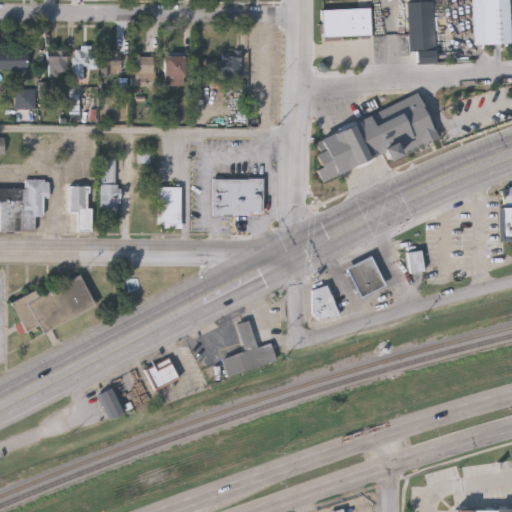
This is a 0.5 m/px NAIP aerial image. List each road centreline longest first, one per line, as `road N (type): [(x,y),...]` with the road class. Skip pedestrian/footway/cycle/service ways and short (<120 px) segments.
road 1 (secondary): [(511,401),(181,511)]
road 2 (residential): [(298,255),(299,344),(511,284)]
road 3 (residential): [(302,14),(0,13)]
road 4 (tertiary): [(0,255),(298,255)]
road 5 (secondary): [(258,511),(511,431)]
road 6 (residential): [(298,255),(302,0)]
road 7 (primary): [(511,150),(298,255)]
road 8 (primary): [(204,301),(0,407)]
road 9 (residential): [(301,88),(511,73)]
